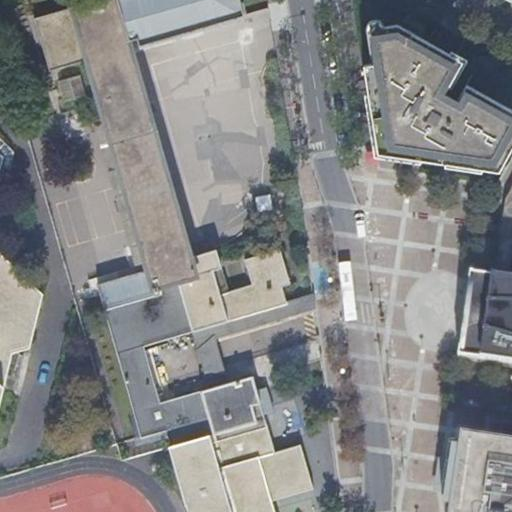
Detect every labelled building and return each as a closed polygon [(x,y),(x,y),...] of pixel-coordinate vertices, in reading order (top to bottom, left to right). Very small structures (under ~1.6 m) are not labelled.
[(272,511),(269,500),(313,488),(300,443),(299,444),(274,451),(264,414),(273,411),(266,386),(257,389),(254,376),(253,374),(228,381),(209,386),(160,400),(144,343),(193,329),(286,303),(281,286),(290,284),(280,249),(244,259),(251,284),(228,290),(216,248),(191,255),(130,38),(138,36),(140,44),(245,14),(245,13),(241,0),(98,0),(36,18),(50,70),(89,59),(105,117),(94,120),(95,120),(102,145),(101,145),(102,146),(103,146),(109,170),(108,170),(109,171),(110,171),(117,195),(115,195),(116,196),(117,196),(124,220),(123,221),(123,222),(124,222),(131,246),(130,246),(130,247),(131,247),(138,271),(137,271),(137,272),(97,283),(140,436),(165,429),(170,445),(168,445),(168,447),(169,447),(171,454),(170,454),(171,455),(173,463),(173,464),(173,463),(175,471),(175,472),(176,472),(178,479),(177,480),(178,480),(180,488),(180,489),(187,511),(272,511)] [(476,68),(397,23),(375,27),(380,61),(363,64),(377,152),(491,169),(499,170),(511,149),(511,146),(511,109),(467,84),(476,68)] [(81,73),(59,80),(66,102),(88,95),(81,73)] [(511,185),(505,198),(494,276),(509,278),(511,253),(511,185)] [(0,398),(12,350),(29,345),(42,293),(0,252),(0,398)] [(494,276),(470,273),(463,316),(457,357),(511,364),(511,274),(511,279),(509,278),(494,276)] [(209,386),(228,381),(215,337),(315,309),(313,296),(286,303),(193,329),(209,386)] [(511,511),(511,441),(460,434),(455,471),(453,471),(450,472),(448,475),(447,476),(447,479),(449,482),(451,483),(453,484),(448,511),(511,511)]
